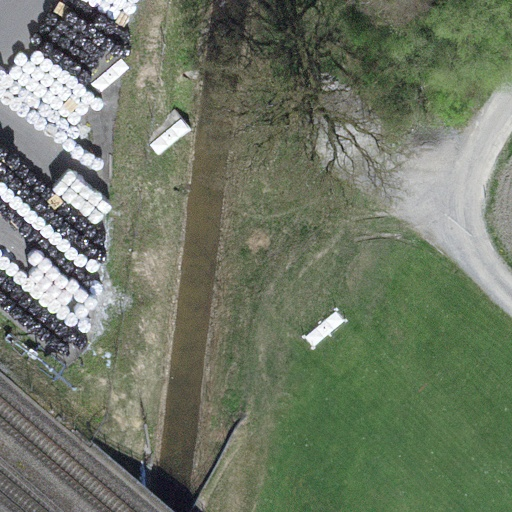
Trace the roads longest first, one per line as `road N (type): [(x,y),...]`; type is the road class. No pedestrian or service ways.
road 1 (track): [(511,302),(479,257),(470,223),(483,148),(511,107)]
road 2 (track): [(479,257),(333,135)]
